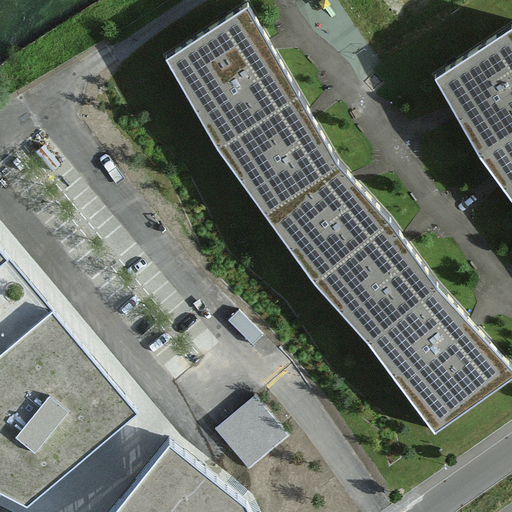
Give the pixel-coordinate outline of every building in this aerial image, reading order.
[(387,0),(399,18),(426,0),(387,0)] [(272,42),(249,1),(169,54),(222,151),(303,100),(272,42)] [(511,27),(436,75),(457,110),(486,155),(511,138),(511,27)] [(311,112),(303,100),(222,151),(270,218),(348,165),(311,112)] [(511,138),(486,155),(500,178),(511,197),(511,138)] [(317,286),(395,222),(357,177),(348,165),(270,218),(317,286)] [(395,222),(317,286),(368,345),(444,285),(408,239),(395,222)] [(10,257),(0,244),(0,487),(29,503),(138,409),(53,308),(10,257)] [(511,369),(474,323),(444,285),(368,345),(437,431),(511,370),(511,369)] [(253,511),(246,498),(170,437),(109,511),(253,511)]
